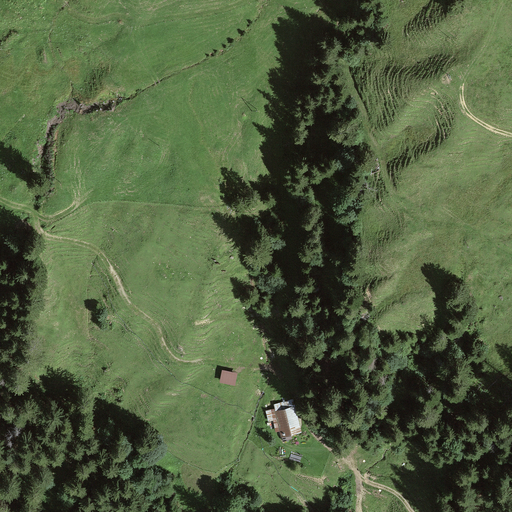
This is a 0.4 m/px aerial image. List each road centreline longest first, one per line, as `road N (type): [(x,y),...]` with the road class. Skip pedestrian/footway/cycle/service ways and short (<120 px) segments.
road 1 (track): [(0,196),(101,255),(129,302),(186,362),(272,370),(316,431),(348,457),(362,511)]
road 2 (track): [(511,133),(473,110),(469,91),(507,0)]
